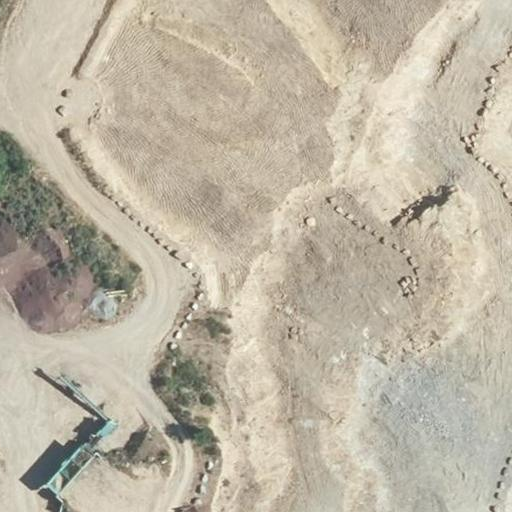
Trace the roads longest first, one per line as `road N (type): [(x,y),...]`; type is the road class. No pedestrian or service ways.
road 1 (track): [(34,511),(23,415),(34,379),(61,355),(132,351),(158,334),(167,305),(166,284),(147,254),(108,216),(28,105),(15,52),(35,0)]
road 2 (track): [(170,511),(187,464),(183,435),(126,375),(98,351),(23,332),(0,335)]
road 3 (track): [(166,284),(262,140),(279,77)]
road 4 (track): [(511,16),(489,94),(511,150)]
